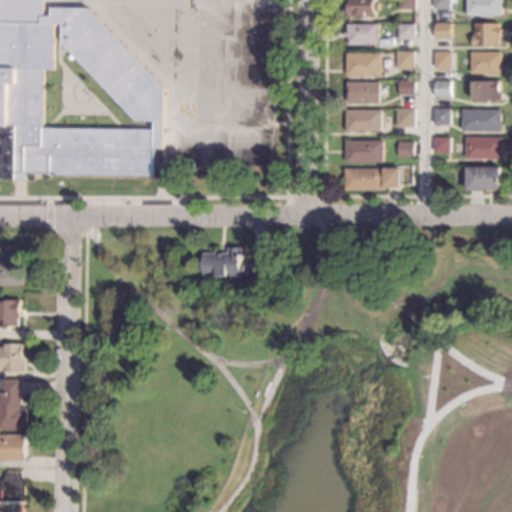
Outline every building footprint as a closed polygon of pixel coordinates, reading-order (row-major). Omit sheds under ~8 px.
[(43,0),(43,16),(50,16),(50,8),(87,8),(165,88),(163,166),(163,178),(159,178),(155,178),(155,176),(26,174),(25,181),(18,181),(13,181),(14,179),(0,179),(0,0),(43,0)] [(376,0),(376,16),(348,17),(348,14),(342,14),(342,3),(349,3),(349,0),(376,0)] [(416,0),(416,9),(399,9),(399,0),(416,0)] [(451,0),(451,9),(434,9),(434,0),(451,0)] [(502,0),(502,15),(468,16),(468,0),(502,0)] [(379,44),(349,45),(349,38),(347,38),(347,25),(379,24),(379,44)] [(414,39),(398,39),(398,24),(414,24),(414,39)] [(451,24),(451,38),(436,38),(435,24),(451,24)] [(499,29),(502,29),(502,37),(499,38),(499,45),(473,46),(473,36),(475,36),(475,24),(499,24),(499,29)] [(414,69),(397,69),(397,52),(414,52),(414,69)] [(451,69),(435,69),(435,52),(451,52),(451,69)] [(502,73),(471,73),(471,52),(502,52),(502,73)] [(381,76),(346,76),(346,53),(381,53),(381,76)] [(414,81),(414,95),(398,95),(399,80),(414,81)] [(451,97),(435,97),(435,81),(450,81),(451,97)] [(499,92),(501,92),(501,101),(473,101),(473,82),(499,81),(499,92)] [(379,103),(346,103),(346,83),(379,83),(379,103)] [(414,128),(396,128),(396,109),(414,109),(414,128)] [(450,125),(433,125),(433,109),(450,109),(450,125)] [(381,131),(346,132),(345,111),(381,110),(381,131)] [(501,123),(502,123),(502,132),(462,131),(462,110),(501,110),(501,123)] [(501,160),(465,159),(465,137),(501,138),(501,160)] [(449,153),(433,153),(433,138),(449,138),(449,153)] [(383,162),(345,163),(345,141),(382,141),(383,162)] [(413,157),(398,157),(398,142),(413,142),(413,157)] [(500,190),(487,190),(487,191),(466,191),(466,167),(499,167),(500,190)] [(400,188),(386,188),(386,190),(344,190),(344,169),(400,168),(400,188)] [(20,247),(22,247),(22,265),(25,265),(25,285),(0,285),(0,246),(20,246),(20,247)] [(242,264),(245,264),(245,266),(252,266),(252,263),(270,263),(270,280),(253,280),(253,281),(244,281),(244,276),(202,277),(202,253),(228,253),(228,248),(242,248),(242,264)] [(21,317),(19,317),(19,325),(0,325),(0,300),(21,300),(21,317)] [(24,371),(0,371),(0,347),(4,347),(4,344),(24,344),(24,371)] [(21,408),(27,408),(27,429),(0,429),(0,379),(21,379),(21,408)] [(27,460),(0,460),(0,434),(27,434),(27,460)] [(21,477),(25,477),(25,511),(0,511),(0,479),(4,479),(4,471),(21,471),(21,477)]
